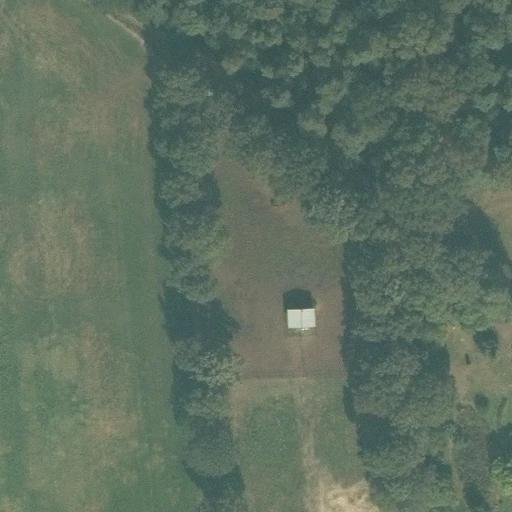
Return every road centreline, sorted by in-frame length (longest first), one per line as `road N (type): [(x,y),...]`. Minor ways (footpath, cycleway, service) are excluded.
road 1 (track): [(402,209),(124,0)]
road 2 (track): [(402,209),(425,511)]
road 3 (track): [(398,0),(402,209)]
road 4 (track): [(402,209),(511,289)]
